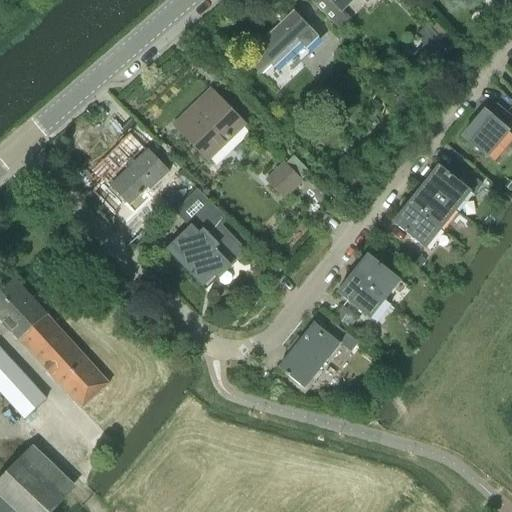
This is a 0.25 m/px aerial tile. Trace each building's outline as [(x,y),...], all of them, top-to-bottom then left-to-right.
[(313,0),(312,2),(339,31),(350,20),(342,11),(353,0),(364,0),(367,2),(369,0),(313,0)] [(318,38),(312,32),(293,12),(244,58),(261,76),(271,66),(273,68),(300,43),(306,49),(318,38)] [(415,72),(445,44),(426,25),(415,37),(423,45),(406,62),(415,72)] [(208,160),(244,125),(210,90),(172,125),(208,160)] [(508,131),(511,125),(511,117),(496,104),(488,114),(483,110),(460,137),(487,159),(510,132),(508,131)] [(150,191),(168,173),(147,151),(110,186),(128,206),(148,188),(150,191)] [(283,198),(300,182),(283,164),(266,181),(283,198)] [(438,166),(422,185),(455,211),(471,192),(474,194),(481,184),(456,164),(448,174),(438,166)] [(422,185),(408,204),(441,230),(455,211),(422,185)] [(197,190),(174,212),(203,241),(181,262),(204,286),(218,273),(211,266),(219,259),(228,268),(245,251),(221,226),(227,221),(197,190)] [(408,204),(393,223),(426,248),(441,230),(408,204)] [(353,274),(385,300),(400,281),(367,255),(353,274)] [(385,300),(353,274),(337,293),(370,319),(385,300)] [(14,279),(6,286),(0,291),(0,319),(82,410),(110,384),(14,279)] [(314,322),(300,339),(297,336),(286,350),(291,353),(278,369),(301,387),(322,361),(324,363),(340,344),(350,352),(358,342),(332,322),(325,332),(314,324),(315,323),(314,322)] [(0,401),(4,398),(24,420),(47,400),(0,349),(0,401)] [(0,511),(49,511),(74,485),(32,446),(0,479),(0,511)]
